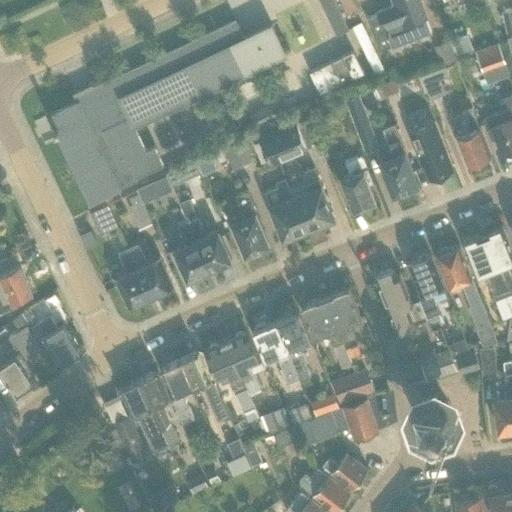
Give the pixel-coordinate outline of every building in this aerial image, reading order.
[(433,31),(420,0),(394,0),(396,4),(378,11),(367,15),(368,19),(367,19),(381,51),(433,31)] [(121,74),(74,96),(76,101),(50,114),(93,201),(120,188),(119,186),(164,165),(155,145),(146,149),(134,125),(285,53),(271,22),(243,35),(235,20),(214,30),(216,34),(176,53),(174,49),(162,55),(164,59),(123,78),(121,74)] [(455,54),(450,39),(439,44),(434,46),(438,55),(442,66),(458,60),(455,54)] [(483,71),(506,63),(499,43),(476,51),(483,71)] [(319,93),(362,72),(352,50),(309,71),(319,93)] [(440,78),(450,75),(446,66),(422,76),(430,98),(445,92),(440,78)] [(394,78),(383,83),(387,92),(398,88),(394,78)] [(511,93),(505,96),(509,108),(483,118),(491,140),(497,138),(502,152),(511,148),(511,93)] [(364,110),(360,99),(347,104),(351,115),(364,110)] [(279,119),(272,105),(250,114),(257,129),(279,119)] [(468,163),(491,154),(471,106),(461,110),(467,124),(468,124),(470,129),(453,136),(457,145),(460,144),(468,163)] [(297,122),(308,148),(319,143),(309,118),(297,122)] [(424,162),(430,178),(453,169),(440,138),(442,137),(435,119),(424,123),(425,126),(412,132),(418,148),(416,149),(420,159),(424,162)] [(259,136),(270,163),(308,148),(297,122),(259,136)] [(394,191),(417,182),(412,171),(413,170),(395,123),(383,127),(390,146),(392,145),(395,151),(383,156),(385,159),(382,160),(394,191)] [(379,151),(371,129),(359,134),(367,155),(379,151)] [(232,143),(242,165),(254,161),(245,138),(232,143)] [(224,146),(233,169),(242,165),(232,143),(224,146)] [(354,209),(376,199),(369,182),(372,181),(362,154),(344,161),(350,175),(342,178),(354,209)] [(172,184),(201,171),(195,158),(166,172),(172,184)] [(304,182),(290,187),(305,227),(334,216),(315,166),(300,172),(304,182)] [(283,236),(305,227),(290,187),(286,178),(276,182),(278,186),(265,191),(283,236)] [(150,182),(138,188),(143,199),(143,200),(144,202),(157,197),(150,182)] [(246,252),(268,243),(263,231),(265,230),(247,190),(236,195),(244,213),(233,218),(235,221),(232,223),(239,238),(239,237),(246,252)] [(188,221),(209,268),(231,258),(218,230),(206,236),(203,229),(205,228),(199,215),(197,216),(189,198),(179,202),(186,216),(188,216),(190,220),(188,221)] [(141,226),(153,221),(144,202),(143,200),(143,199),(131,204),(141,226)] [(100,233),(119,225),(109,204),(91,212),(100,233)] [(175,250),(187,278),(209,268),(188,221),(177,225),(183,238),(185,237),(188,244),(175,250)] [(511,246),(503,224),(484,232),(505,286),(508,293),(511,291),(511,274),(507,262),(511,259),(511,246)] [(505,286),(484,232),(463,240),(477,273),(487,269),(495,290),(494,290),(497,297),(508,293),(505,286)] [(129,246),(151,295),(173,284),(160,256),(146,262),(144,256),(145,255),(139,242),(129,246)] [(439,250),(440,252),(436,253),(449,285),(463,280),(472,304),(470,305),(479,327),(492,322),(460,244),(448,248),(447,247),(439,250)] [(116,276),(129,305),(151,295),(129,246),(119,251),(125,264),(126,263),(129,270),(116,276)] [(431,252),(408,261),(421,291),(418,292),(420,298),(428,318),(441,312),(431,287),(443,282),(431,252)] [(33,291),(20,264),(0,273),(0,274),(4,281),(0,282),(0,312),(17,305),(15,300),(33,291)] [(396,274),(393,268),(376,274),(399,329),(428,318),(420,298),(413,301),(401,271),(396,274)] [(350,357),(362,352),(349,322),(361,317),(348,285),(325,295),(350,357)] [(504,316),(511,313),(511,304),(508,293),(497,297),(504,316)] [(302,304),(314,336),(332,328),(334,332),(330,334),(343,367),(353,363),(325,295),(302,304)] [(30,306),(22,311),(29,322),(37,317),(30,306)] [(312,338),(299,309),(295,310),(294,308),(284,312),(286,315),(276,319),(297,367),(301,376),(311,372),(301,348),(296,350),(294,346),(312,338)] [(21,312),(13,318),(20,329),(26,325),(28,323),(21,312)] [(80,351),(63,322),(58,326),(50,314),(31,325),(38,337),(42,335),(56,359),(61,356),(64,362),(80,351)] [(301,377),(301,376),(297,367),(276,319),(266,323),(264,320),(255,324),(256,328),(253,329),(266,358),(284,351),(286,355),(281,357),(291,380),(300,376),(300,377),(301,377)] [(0,366),(17,393),(34,382),(31,377),(35,374),(25,359),(41,348),(26,325),(20,329),(10,335),(16,344),(6,351),(10,358),(0,364),(0,366)] [(234,333),(235,336),(226,340),(254,400),(265,395),(252,367),(250,368),(248,365),(261,359),(248,331),(242,333),(240,331),(234,333)] [(495,332),(481,338),(484,344),(498,341),(495,332)] [(254,400),(226,340),(216,345),(215,343),(208,346),(209,348),(204,350),(218,379),(230,373),(232,377),(230,378),(244,406),(254,401),(254,400)] [(484,370),(497,369),(494,346),(481,347),(484,370)] [(179,358),(192,386),(201,382),(218,419),(229,414),(215,382),(211,378),(198,350),(179,358)] [(461,370),(479,364),(475,350),(457,356),(461,370)] [(431,377),(455,368),(450,352),(425,360),(431,377)] [(190,407),(182,390),(192,386),(179,358),(161,367),(175,397),(174,402),(184,422),(195,417),(191,407),(190,407)] [(511,358),(503,360),(505,372),(511,370),(511,358)] [(356,371),(360,382),(367,379),(363,368),(356,371)] [(137,378),(159,425),(170,420),(165,409),(163,409),(160,402),(171,398),(157,369),(137,378)] [(494,397),(499,429),(502,429),(504,430),(511,428),(511,370),(505,372),(503,372),(507,395),(494,397)] [(356,371),(333,379),(340,401),(350,398),(347,387),(360,382),(356,371)] [(168,444),(159,425),(137,378),(120,387),(121,389),(116,391),(120,400),(124,399),(132,416),(141,412),(144,419),(142,420),(147,430),(145,432),(154,451),(168,444)] [(360,382),(347,387),(350,398),(371,390),(367,379),(360,382)] [(435,395),(421,399),(414,413),(420,426),(433,433),(446,428),(453,415),(448,401),(435,395)] [(350,424),(354,438),(379,430),(367,396),(344,405),(350,424)] [(307,401),(288,409),(294,423),(313,415),(307,401)] [(304,442),(329,433),(350,424),(344,405),(297,424),(304,442)] [(290,425),(282,407),(261,416),(268,433),(290,425)] [(113,421),(132,461),(148,453),(128,413),(113,421)] [(101,417),(88,423),(111,471),(124,465),(101,417)] [(294,425),(275,432),(280,444),(299,437),(294,425)] [(254,439),(243,443),(244,446),(252,464),(253,466),(264,461),(254,439)] [(239,470),(252,464),(244,446),(232,451),(239,470)] [(353,487),(368,467),(346,450),(337,462),(329,455),(323,463),(353,487)] [(215,464),(206,468),(212,483),(221,479),(215,464)] [(313,493),(335,510),(350,490),(329,473),(318,465),(311,474),(306,470),(300,478),(301,482),(314,492),(313,493)] [(203,472),(188,479),(193,492),(208,485),(203,472)] [(160,488),(150,494),(158,509),(168,504),(160,488)] [(289,511),(330,511),(301,489),(286,509),(289,511)] [(496,489),(494,492),(490,493),(492,511),(511,511),(511,492),(511,490),(504,491),(501,489),(496,489)] [(462,494),(461,497),(457,497),(459,511),(483,511),(481,494),(470,496),(468,493),(462,494)] [(405,511),(426,511),(414,502),(405,511)]
